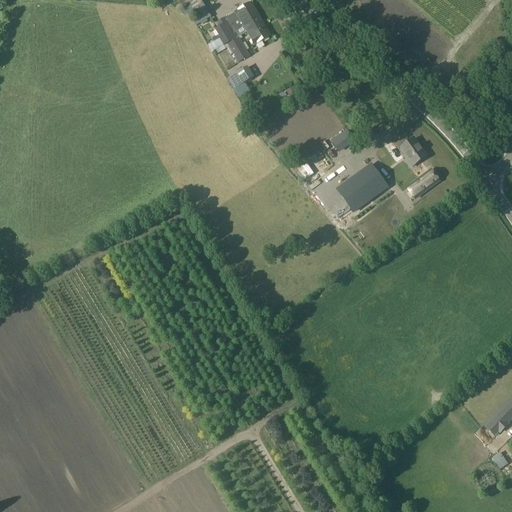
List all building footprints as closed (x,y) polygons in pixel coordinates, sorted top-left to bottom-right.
[(207,20),(211,18),(200,0),(182,11),(192,19),(196,26),(201,23),(202,25),(208,22),(207,20)] [(246,33),(246,32),(259,25),(256,20),(259,18),(251,4),(234,14),(246,33)] [(227,18),(215,25),(226,44),(238,37),(227,18)] [(259,25),(246,32),(255,46),(270,37),(259,18),(256,20),(259,25)] [(226,45),(221,37),(208,45),(212,52),(226,45)] [(249,57),(239,38),(238,37),(226,44),(237,64),(249,57)] [(233,90),(253,78),(247,68),(227,79),(233,90)] [(237,100),(250,92),(248,88),(234,95),(237,100)] [(314,104),(301,111),(306,120),(319,114),(314,104)] [(405,156),(404,157),(412,168),(426,157),(414,139),(400,149),(405,156)] [(378,179),(365,159),(331,182),(346,202),(378,179)] [(421,170),(416,174),(421,181),(438,170),(432,163),(427,166),(423,160),(416,164),(421,170)] [(373,209),(393,204),(390,194),(370,199),(373,209)] [(329,215),(333,221),(339,217),(335,211),(329,215)] [(511,397),(484,425),(495,436),(499,432),(500,433),(508,425),(507,424),(511,419),(511,397)]
